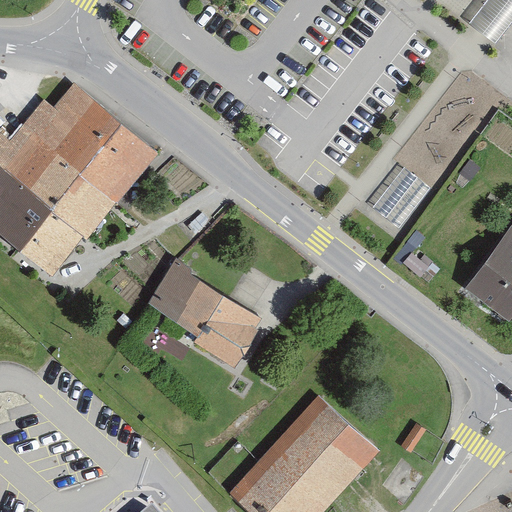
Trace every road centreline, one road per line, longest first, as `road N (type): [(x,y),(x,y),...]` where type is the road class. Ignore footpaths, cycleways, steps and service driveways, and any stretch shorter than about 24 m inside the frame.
road 1 (residential): [(61,50),(105,68),(511,400)]
road 2 (unknown): [(209,181),(76,268)]
road 3 (residential): [(511,412),(425,511)]
